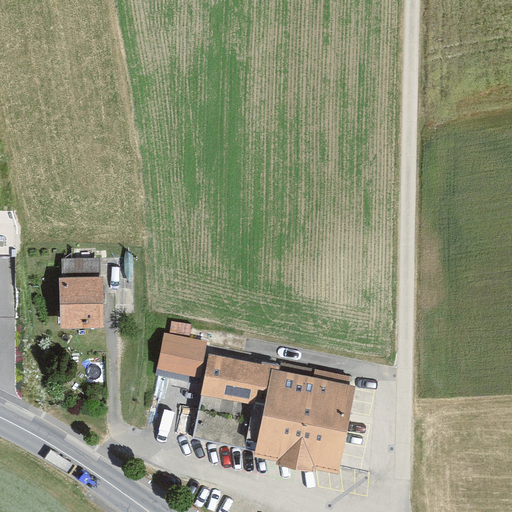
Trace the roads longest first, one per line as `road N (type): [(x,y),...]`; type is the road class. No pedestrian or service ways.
road 1 (track): [(380,511),(392,479),(413,0)]
road 2 (residential): [(306,511),(162,458),(117,430),(113,290)]
road 3 (tertiary): [(149,511),(1,418)]
